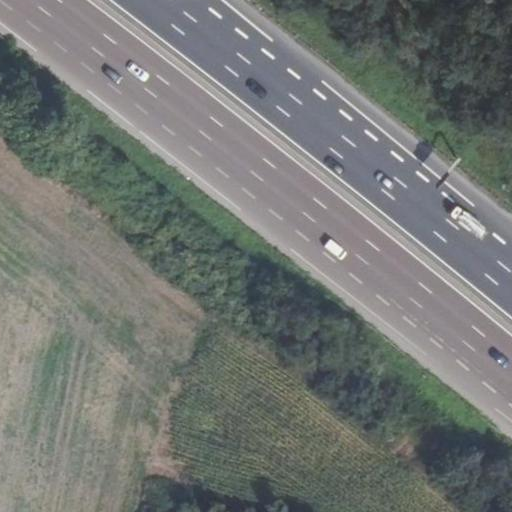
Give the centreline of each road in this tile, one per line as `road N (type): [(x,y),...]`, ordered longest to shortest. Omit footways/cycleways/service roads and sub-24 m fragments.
road 1 (motorway): [(29,0),(511,378)]
road 2 (motorway): [(511,286),(156,0)]
road 3 (motorway): [(511,276),(200,0)]
